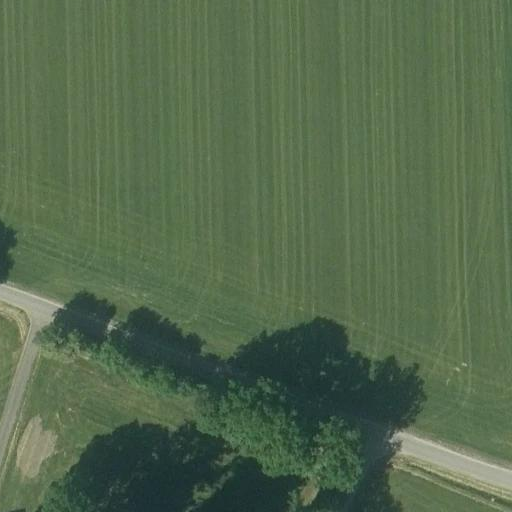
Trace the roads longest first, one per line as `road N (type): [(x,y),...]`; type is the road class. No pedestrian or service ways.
road 1 (unclassified): [(374,438),(0,290)]
road 2 (unclassified): [(511,485),(374,438)]
